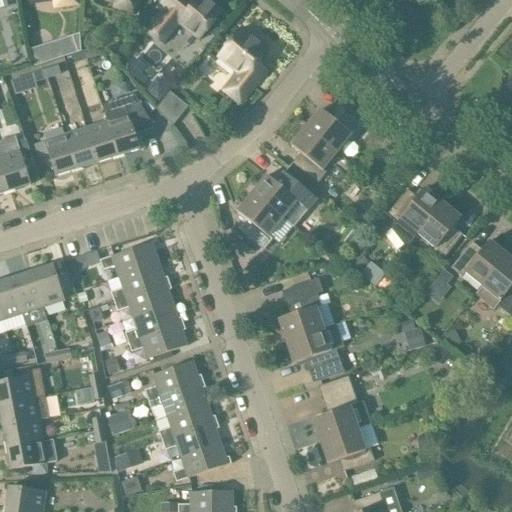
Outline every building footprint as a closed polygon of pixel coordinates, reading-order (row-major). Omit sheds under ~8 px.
[(117,0),(115,7),(135,13),(139,0),(117,0)] [(147,31),(162,44),(179,23),(200,40),(222,13),(206,0),(164,0),(158,8),(162,12),(147,31)] [(219,57),(238,73),(224,91),(241,104),(267,72),(257,64),(268,50),(241,29),(219,57)] [(29,50),(35,66),(81,52),(80,33),(29,50)] [(84,52),(86,60),(100,55),(97,48),(84,52)] [(84,52),(82,52),(78,53),(72,55),(75,63),(86,60),(84,52)] [(44,70),(47,79),(61,74),(58,66),(44,70)] [(44,70),(34,74),(37,82),(47,79),(44,70)] [(16,92),(38,86),(34,73),(13,79),(16,92)] [(162,102),(156,109),(173,124),(191,105),(160,77),(148,90),(162,102)] [(327,145),(337,153),(351,136),(355,139),(363,129),(338,108),(330,118),(321,110),(306,128),(327,145)] [(118,157),(140,150),(129,115),(107,122),(118,157)] [(118,157),(107,122),(86,129),(98,163),(118,157)] [(337,153),(327,145),(306,128),(291,146),(300,154),(292,163),(318,184),(326,174),(323,170),(337,153)] [(98,163),(86,129),(66,135),(77,170),(98,163)] [(77,170),(66,135),(44,142),(56,177),(77,170)] [(20,150),(0,156),(0,163),(9,192),(31,185),(23,161),(32,158),(31,154),(29,150),(20,152),(20,150)] [(0,194),(9,192),(0,163),(0,194)] [(283,219),(297,202),(301,205),(309,195),(284,174),(276,184),(267,176),(252,194),(283,219)] [(418,234),(443,204),(425,189),(417,198),(408,190),(387,216),(397,224),(393,228),(405,244),(408,247),(418,234)] [(283,219),(252,194),(237,212),(246,220),(239,229),(264,250),(273,240),(269,237),(283,219)] [(418,234),(435,248),(432,252),(443,261),(463,236),(454,227),(461,218),(443,204),(418,234)] [(371,211),(364,220),(370,224),(377,216),(371,211)] [(476,294),(507,256),(489,241),(482,250),(472,242),(451,268),(462,276),(465,273),(482,287),(475,294),(476,294)] [(119,278),(159,264),(152,243),(100,261),(104,271),(116,267),(119,278)] [(359,275),(371,265),(358,249),(346,258),(359,275)] [(87,255),(75,259),(79,271),(91,267),(91,266),(87,255)] [(476,294),(494,309),(497,306),(506,314),(511,306),(511,260),(507,256),(476,294)] [(114,303),(166,285),(159,264),(119,278),(123,289),(111,293),(114,303)] [(32,273),(43,308),(65,301),(54,266),(32,273)] [(283,267),(277,271),(281,276),(287,272),(283,267)] [(438,279),(446,286),(453,278),(444,271),(438,279)] [(23,315),(43,308),(32,273),(12,280),(23,315)] [(23,315),(12,280),(0,283),(0,314),(2,321),(23,315)] [(279,320),(286,342),(325,330),(318,309),(322,307),(318,294),(324,292),(319,280),(283,292),(291,316),(279,320)] [(133,319),(173,305),(166,285),(114,303),(118,312),(130,308),(133,319)] [(85,293),(78,295),(80,303),(88,301),(85,293)] [(128,343),(180,326),(173,305),(133,319),(137,329),(125,334),(128,343)] [(102,313),(92,316),(95,324),(105,321),(102,313)] [(403,333),(415,330),(413,320),(401,324),(403,333)] [(187,347),(180,326),(128,343),(132,353),(144,349),(147,360),(187,347)] [(325,330),(286,342),(294,365),(306,360),(314,384),(345,374),(337,349),(332,351),(325,330)] [(426,346),(421,330),(407,334),(411,350),(426,346)] [(454,330),(444,335),(449,348),(460,343),(454,330)] [(96,335),(98,342),(100,348),(112,344),(107,332),(96,335)] [(446,358),(450,353),(441,346),(431,358),(440,365),(446,358)] [(57,352),(59,362),(73,360),(71,350),(57,352)] [(12,354),(14,364),(28,362),(26,352),(12,354)] [(57,352),(46,354),(48,364),(59,362),(57,352)] [(12,354),(1,356),(3,366),(14,364),(12,354)] [(109,375),(118,372),(114,360),(105,363),(109,375)] [(145,391),(148,401),(200,383),(193,362),(153,376),(157,387),(145,391)] [(91,389),(101,388),(98,374),(88,376),(91,389)] [(0,406),(35,400),(31,377),(0,383),(0,406)] [(313,420),(321,442),(358,429),(372,425),(364,402),(358,404),(349,377),(318,387),(328,415),(313,420)] [(200,383),(148,401),(152,411),(163,406),(167,417),(207,403),(200,383)] [(123,396),(119,385),(109,389),(112,399),(123,396)] [(91,389),(93,401),(103,399),(101,388),(91,389)] [(0,411),(3,428),(39,421),(35,400),(0,406),(0,411)] [(207,403),(167,417),(171,428),(159,432),(162,442),(214,424),(207,403)] [(114,435),(128,431),(122,414),(108,419),(114,435)] [(91,419),(91,420),(93,431),(94,433),(104,431),(101,417),(91,419)] [(7,449),(43,442),(39,421),(3,428),(7,449)] [(214,424),(162,442),(166,451),(177,447),(181,458),(221,444),(214,424)] [(366,450),(358,429),(321,442),(328,464),(340,460),(344,472),(375,462),(370,449),(366,450)] [(104,431),(94,433),(96,445),(106,443),(104,431)] [(431,437),(418,437),(418,452),(431,452),(431,437)] [(7,449),(11,471),(32,467),(33,476),(47,475),(47,464),(43,442),(7,449)] [(221,444),(181,458),(185,469),(173,473),(177,483),(228,465),(221,444)] [(119,473),(144,464),(139,450),(115,458),(119,473)] [(435,465),(428,468),(431,478),(439,475),(435,465)] [(137,477),(121,483),(125,498),(142,492),(137,477)] [(6,510),(21,511),(42,511),(46,493),(9,487),(6,510)] [(178,505),(178,511),(233,511),(233,492),(191,493),(191,505),(178,505)] [(386,511),(385,506),(389,504),(385,492),(354,502),(357,511),(386,511)]
